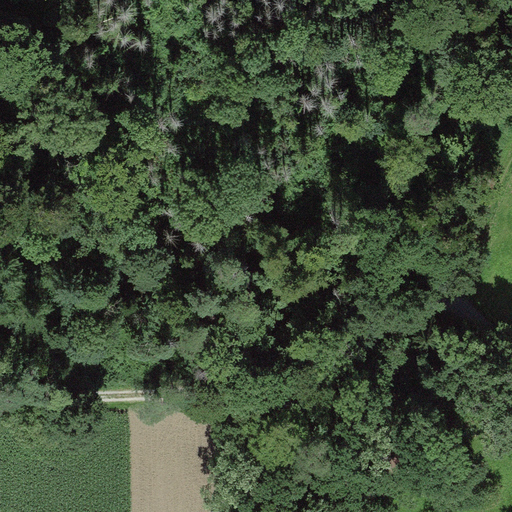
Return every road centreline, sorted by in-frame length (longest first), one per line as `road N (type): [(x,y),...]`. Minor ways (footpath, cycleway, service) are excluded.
road 1 (track): [(0,399),(229,389),(304,370),(456,282),(511,353)]
road 2 (track): [(456,282),(511,160)]
